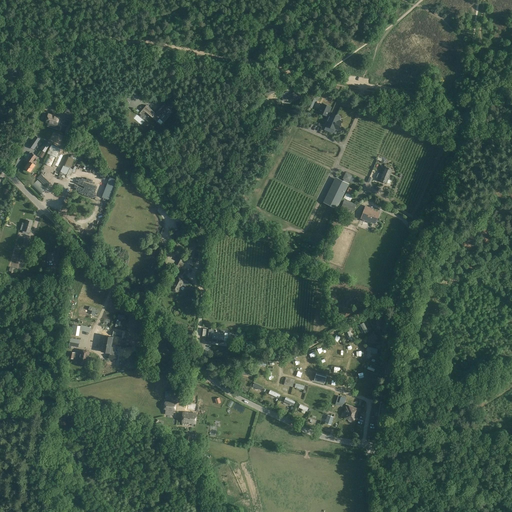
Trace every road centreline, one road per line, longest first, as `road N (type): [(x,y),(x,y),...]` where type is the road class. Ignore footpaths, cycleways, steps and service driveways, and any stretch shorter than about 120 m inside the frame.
road 1 (unclassified): [(379,511),(375,448),(314,434),(224,388),(0,163)]
road 2 (track): [(460,123),(411,95),(262,61),(139,42),(0,36)]
road 3 (track): [(375,448),(397,296),(465,124)]
road 4 (track): [(358,111),(439,146),(413,217)]
road 5 (track): [(280,354),(281,374),(366,401),(362,444)]
road 6 (track): [(375,448),(511,501)]
road 7 (track): [(67,383),(188,369),(185,352)]
road 8 (track): [(52,511),(67,383)]
